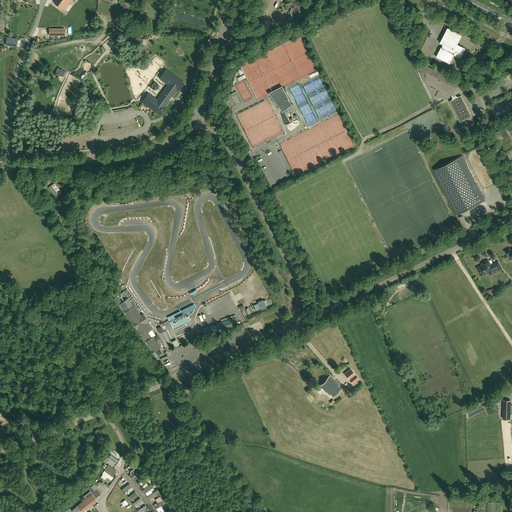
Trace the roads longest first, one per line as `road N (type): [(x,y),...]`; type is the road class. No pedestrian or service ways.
road 1 (unclassified): [(113,403),(276,332),(295,312),(295,273),(229,147),(200,119)]
road 2 (unclassified): [(298,324),(511,218)]
road 3 (residential): [(113,403),(0,283)]
road 4 (track): [(166,381),(255,511)]
road 5 (unclassified): [(0,168),(137,155)]
road 6 (unclassified): [(0,450),(113,403)]
